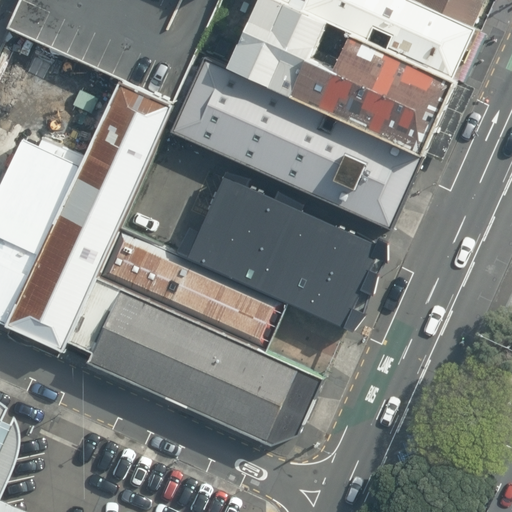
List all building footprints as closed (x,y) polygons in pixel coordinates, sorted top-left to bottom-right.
[(23,0),(10,30),(123,81),(177,105),(224,0),(23,0)] [(428,157),(461,81),(356,33),(339,71),(316,60),(332,22),(306,10),(282,0),(263,0),(232,68),(428,157)] [(282,0),(306,10),(310,0),(282,0)] [(356,33),(461,81),(483,30),(476,27),(487,0),(417,0),(417,1),(414,0),(310,0),(306,10),(332,22),(356,33)] [(394,230),(428,157),(232,68),(210,58),(176,133),(394,230)] [(102,278),(124,227),(168,128),(179,106),(177,105),(123,81),(89,156),(85,166),(10,326),(67,351),(72,341),(102,278)] [(25,128),(0,115),(0,152),(12,158),(25,128)] [(0,195),(0,321),(10,326),(85,166),(27,139),(0,195)] [(237,164),(196,252),(293,296),(307,303),(351,323),(391,235),(237,164)] [(270,353),(292,303),(192,257),(124,227),(102,278),(270,353)] [(328,379),(270,353),(102,278),(72,341),(97,353),(92,363),(276,445),(305,435),(328,379)] [(0,511),(20,511),(0,503),(0,492),(10,471),(16,449),(14,435),(8,418),(4,426),(0,423),(0,414),(1,411),(0,409),(0,511)]
